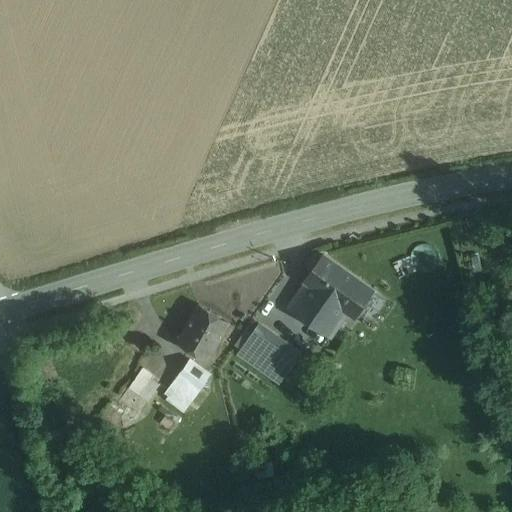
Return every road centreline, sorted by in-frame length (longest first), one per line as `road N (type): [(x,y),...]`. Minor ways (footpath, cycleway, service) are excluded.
road 1 (secondary): [(0,314),(331,213),(511,177)]
road 2 (track): [(1,334),(44,511)]
